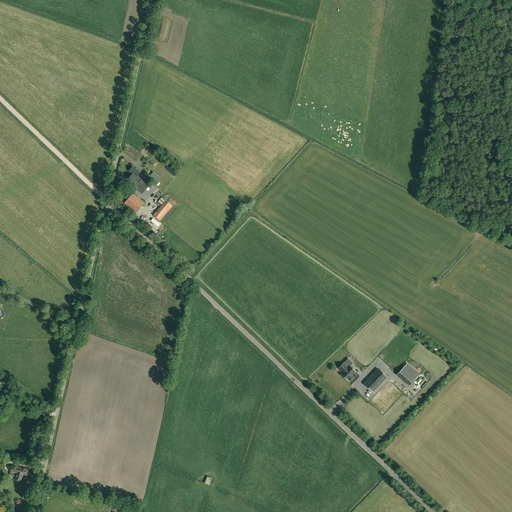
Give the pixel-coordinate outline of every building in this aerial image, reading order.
[(139,172),(132,166),(129,171),(132,174),(127,180),(132,184),(131,184),(142,193),(148,185),(136,176),(139,172)] [(132,194),(125,203),(136,213),(143,204),(132,194)] [(162,204),(153,215),(160,221),(169,210),(162,204)] [(353,363),(348,359),(339,368),(343,372),(341,373),(348,379),(349,380),(350,379),(351,379),(352,378),(352,377),(353,376),(351,375),(355,372),(350,366),(353,363)] [(407,364),(397,375),(409,385),(419,374),(407,364)] [(378,369),(364,383),(373,391),(387,377),(378,369)] [(8,464),(8,465),(7,465),(6,465),(5,466),(5,467),(5,468),(5,469),(6,469),(7,469),(6,470),(17,473),(16,478),(16,479),(16,480),(17,480),(17,481),(18,481),(19,481),(20,481),(20,480),(21,480),(21,479),(22,474),(27,475),(28,469),(8,464)]
